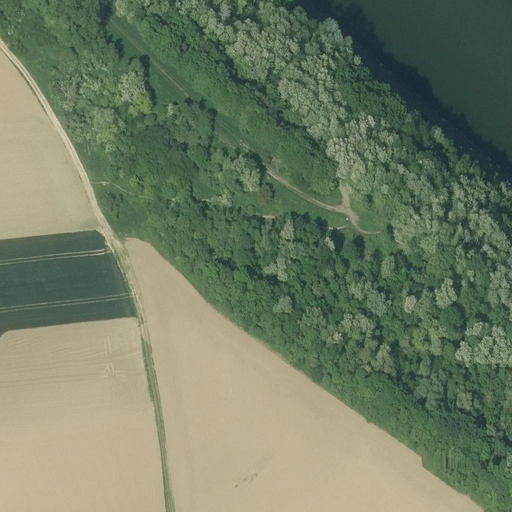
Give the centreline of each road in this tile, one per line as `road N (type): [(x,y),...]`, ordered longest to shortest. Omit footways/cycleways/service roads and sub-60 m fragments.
road 1 (track): [(168,511),(152,410),(84,190)]
road 2 (track): [(345,216),(329,219),(267,184),(118,41)]
road 3 (track): [(161,0),(344,202),(345,216)]
road 4 (track): [(84,190),(0,47)]
